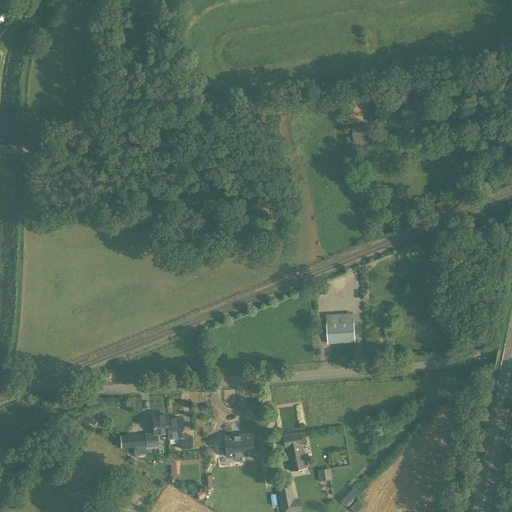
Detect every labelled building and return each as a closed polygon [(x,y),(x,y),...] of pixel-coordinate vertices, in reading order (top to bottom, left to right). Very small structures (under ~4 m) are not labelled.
[(180,0),(173,0),(175,12),(182,12),(180,0)] [(404,128),(431,124),(429,109),(428,110),(427,104),(417,105),(417,111),(413,112),(412,106),(402,107),(403,113),(402,113),(404,128)] [(353,313),(326,315),(328,344),(355,342),(353,313)] [(158,447),(157,434),(168,434),(167,420),(167,415),(152,416),(153,433),(144,434),(145,447),(158,447)] [(181,419),(167,420),(168,434),(168,439),(179,438),(180,450),(193,449),(192,436),(183,436),(181,419)] [(289,471),(305,469),(301,445),(302,444),(300,433),(281,436),(284,448),(285,447),(289,471)] [(250,435),(225,437),(226,456),(252,454),(250,435)] [(134,446),(133,436),(120,436),(121,447),(134,446)] [(329,480),(333,479),(331,470),(327,470),(327,469),(319,471),(321,481),(329,480)] [(291,485),(277,488),(281,511),(298,511),(301,511),(299,498),(294,499),(291,485)] [(342,500),(354,511),(359,511),(367,504),(363,501),(368,496),(356,485),(342,500)]
